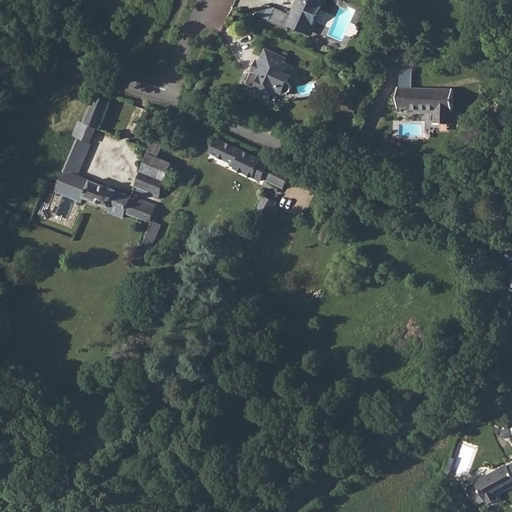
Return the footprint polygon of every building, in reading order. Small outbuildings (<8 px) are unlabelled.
[(276,7),(270,20),(290,29),(292,26),(312,35),(327,0),(301,0),(294,15),(276,7)] [(246,84),(250,86),(256,89),(255,92),(270,99),(273,93),(278,91),(285,95),(287,95),(289,95),(291,94),(292,92),(294,90),(293,86),(292,84),(290,82),(297,66),(287,62),(288,58),(267,49),(261,62),(257,60),(246,84)] [(453,90),(409,89),(398,88),(398,107),(408,108),(408,110),(435,111),(435,119),(435,124),(452,124),(453,90)] [(84,123),(78,138),(89,144),(96,129),(100,131),(101,129),(111,103),(95,96),(84,123)] [(150,149),(142,171),(166,181),(167,178),(169,172),(176,174),(179,167),(159,159),(166,138),(156,134),(150,149)] [(218,139),(212,153),(237,165),(236,168),(263,182),(264,178),(285,188),(292,174),(218,139)] [(59,187),(57,192),(64,195),(75,199),(82,202),(84,197),(110,208),(109,212),(124,218),(126,213),(151,222),(156,208),(144,204),(132,200),(132,197),(90,181),(91,181),(76,175),(65,170),(58,186),(59,187)] [(265,198),(258,212),(270,218),(277,203),(265,198)] [(504,428),(499,431),(504,440),(509,436),(504,428)] [(507,466),(475,483),(469,487),(467,491),(474,504),(479,505),(485,501),(487,500),(489,503),(498,498),(496,495),(511,485),(511,464),(508,467),(507,466)]
